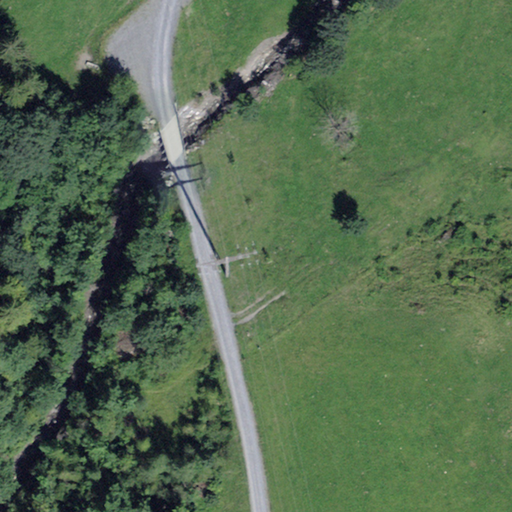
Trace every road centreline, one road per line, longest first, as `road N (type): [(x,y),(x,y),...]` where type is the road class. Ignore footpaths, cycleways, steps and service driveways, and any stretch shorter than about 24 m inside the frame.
road 1 (unclassified): [(260,511),(231,353),(174,157)]
road 2 (unclassified): [(170,0),(158,53),(174,157)]
